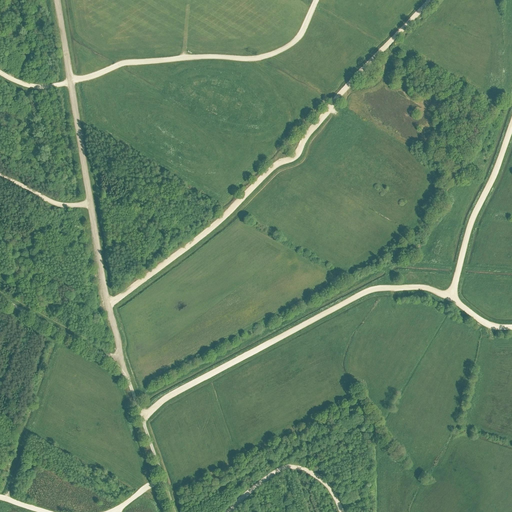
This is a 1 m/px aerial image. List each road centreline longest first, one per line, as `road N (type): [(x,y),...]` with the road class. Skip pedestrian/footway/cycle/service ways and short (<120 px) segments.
road 1 (track): [(429,0),(338,95),(294,158),(273,166),(214,225),(107,305)]
road 2 (track): [(141,416),(373,289),(431,290),(485,323),(511,327)]
road 3 (track): [(119,369),(55,0)]
road 4 (track): [(315,0),(299,37),(257,58),(130,62),(51,86),(24,85),(0,72)]
road 5 (track): [(451,297),(471,218),(511,122)]
road 6 (track): [(228,511),(285,467),(326,483),(341,511)]
